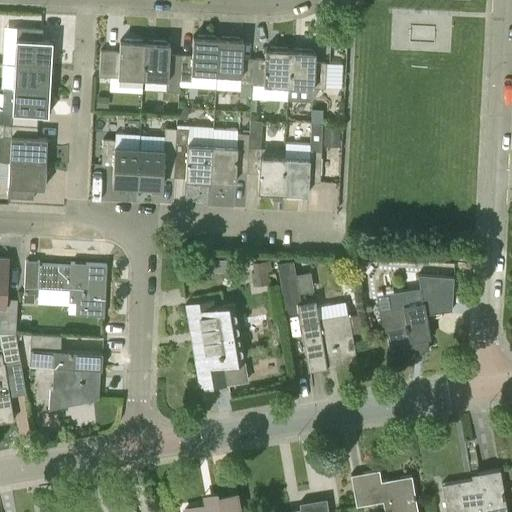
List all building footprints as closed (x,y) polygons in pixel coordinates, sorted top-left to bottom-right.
[(16,38),(14,62),(50,64),(52,40),(42,40),(42,28),(16,27),(16,38)] [(180,54),(179,79),(191,79),(191,72),(216,73),(218,37),(215,37),(215,35),(196,33),(196,35),(193,35),(191,55),(181,54),(180,54)] [(252,83),(253,58),(241,58),(243,38),(239,38),(239,36),(221,35),(220,37),(218,37),(216,73),(240,75),(240,82),(252,83)] [(101,50),(99,75),(111,76),(143,77),(145,41),(142,41),(142,39),(124,38),(123,40),(120,40),(120,50),(101,50)] [(145,41),(143,77),(167,79),(167,91),(178,91),(178,86),(179,79),(180,54),(169,54),(170,43),(166,42),(166,40),(148,39),(148,41),(145,41)] [(289,85),(290,50),(287,49),(287,47),(269,46),(269,48),(265,48),(264,59),(253,58),(252,83),(289,85)] [(289,85),(288,100),(298,100),(298,85),(319,86),(321,86),(325,87),(326,66),(327,63),(314,62),(315,51),(311,51),(311,49),(293,48),(293,50),(291,50),(289,85)] [(14,62),(13,87),(49,89),(50,64),(14,62)] [(251,85),(241,84),(241,94),(250,95),(251,85)] [(0,122),(3,123),(11,123),(36,124),(37,113),(47,114),(49,89),(13,87),(12,110),(2,110),(0,109),(0,122)] [(109,96),(97,95),(96,107),(109,107),(109,96)] [(188,108),(178,108),(177,118),(187,119),(188,108)] [(283,191),(285,156),(260,154),(262,120),(250,119),(250,120),(249,133),(249,145),(248,172),(259,173),(258,190),(261,190),(261,192),(279,193),(279,191),(283,191)] [(250,120),(241,120),(241,122),(237,122),(237,132),(249,133),(250,120)] [(3,123),(3,135),(10,135),(9,159),(45,161),(46,137),(36,136),(36,125),(36,124),(11,123),(3,123)] [(320,181),(322,123),(311,123),(310,143),(286,142),(285,156),(283,191),(285,191),(285,194),(303,195),(304,193),(307,193),(308,181),(320,181)] [(341,126),(324,125),(322,146),(339,146),(341,126)] [(140,146),(138,183),(139,183),(139,185),(158,186),(158,184),(161,184),(162,174),(174,175),(177,127),(165,127),(165,135),(164,147),(140,146)] [(177,127),(174,175),(175,175),(185,176),(185,177),(189,177),(188,179),(207,181),(207,179),(209,179),(211,179),(213,142),(188,141),(188,128),(177,127)] [(213,142),(211,179),(213,179),(213,181),(231,182),(231,180),(235,180),(235,171),(248,172),(249,145),(249,135),(249,133),(237,132),(236,144),(213,142)] [(103,138),(101,166),(113,166),(112,182),(115,182),(115,184),(134,185),(134,183),(138,183),(140,146),(138,146),(114,145),(115,139),(103,138)] [(8,185),(7,196),(33,198),(34,186),(44,187),(45,161),(9,159),(8,185)] [(0,329),(16,330),(17,314),(18,298),(4,297),(6,258),(0,257),(0,329)] [(300,302),(292,259),(276,262),(285,312),(297,310),(296,303),(300,302)] [(25,261),(23,293),(34,293),(37,293),(37,286),(68,288),(68,302),(75,302),(74,314),(103,315),(104,286),(101,285),(101,264),(70,262),(70,264),(39,263),(39,262),(25,261)] [(254,272),(251,272),(253,286),(269,283),(267,272),(271,271),(270,261),(252,263),(254,272)] [(408,304),(378,309),(382,332),(386,331),(390,356),(414,352),(422,350),(429,349),(428,338),(431,338),(426,313),(452,309),(453,292),(454,276),(418,274),(422,297),(423,301),(409,304),(408,304)] [(34,302),(34,293),(23,293),(23,301),(34,302)] [(192,350),(240,342),(233,304),(215,307),(214,300),(185,305),(192,350)] [(318,318),(315,300),(300,302),(296,303),(297,310),(305,353),(304,353),(307,369),(325,366),(354,361),(346,313),(318,318)] [(0,422),(13,420),(9,396),(26,393),(16,332),(16,330),(0,329),(0,345),(1,351),(0,351),(0,422)] [(100,370),(101,353),(60,350),(61,334),(31,333),(29,365),(54,366),(53,387),(59,388),(63,405),(96,397),(97,370),(100,370)] [(240,342),(192,350),(199,388),(246,381),(240,342)] [(38,442),(48,442),(48,432),(35,432),(38,442)] [(479,478),(441,484),(446,511),(507,511),(500,469),(478,473),(479,478)] [(363,475),(351,477),(356,506),(383,501),(384,511),(417,511),(412,475),(381,480),(379,470),(362,472),(363,475)] [(204,505),(185,509),(185,511),(238,511),(236,494),(217,497),(218,503),(204,505)] [(301,511),(294,511),(328,511),(326,498),(299,502),(301,511)]
